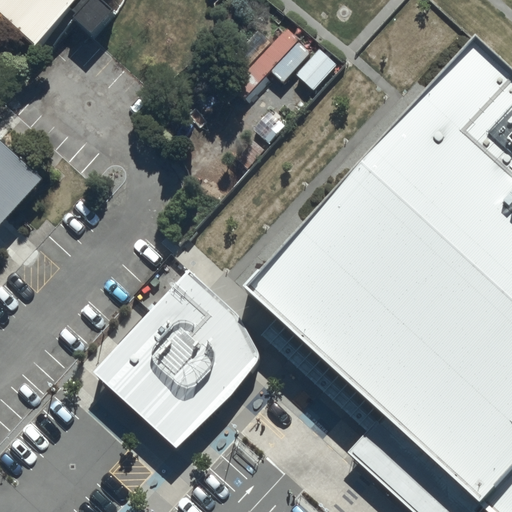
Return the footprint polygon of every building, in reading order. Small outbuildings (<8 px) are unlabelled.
[(0,0),(0,27),(38,62),(93,0),(0,0)] [(511,92),(480,63),(247,312),(470,511),(500,511),(511,499),(511,92)] [(0,247),(51,193),(0,144),(0,247)] [(239,329),(187,281),(95,388),(178,465),(232,411),(259,374),(259,367),(239,329)] [(511,511),(511,499),(500,511),(511,511)]
